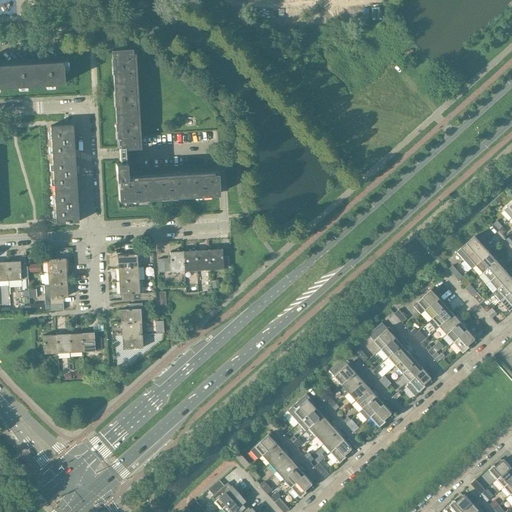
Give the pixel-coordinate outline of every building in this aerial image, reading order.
[(120,163),(115,163),(116,180),(117,180),(118,200),(218,194),(217,173),(129,179),(127,147),(140,146),(135,57),(133,57),(132,49),(111,50),(117,148),(119,147),(120,163)] [(0,87),(63,84),(62,63),(0,66),(0,87)] [(72,125),(50,126),(52,159),(74,158),(72,125)] [(74,158),(52,159),(53,191),(76,190),(74,158)] [(76,190),(53,191),(55,223),(78,222),(76,190)] [(475,236),(461,248),(457,252),(464,260),(484,243),(481,240),(479,241),(475,236)] [(484,243),(464,260),(472,269),(476,265),(489,253),(485,248),(487,246),(484,243)] [(222,257),(221,249),(208,250),(210,270),(229,268),(228,256),(222,257)] [(208,250),(196,251),(197,270),(210,270),(208,250)] [(170,259),(170,272),(184,271),(183,251),(169,252),(170,259)] [(196,251),(183,251),(184,271),(197,270),(196,251)] [(489,253),(476,265),(483,273),(498,259),(495,256),(494,257),(489,253)] [(136,254),(117,255),(117,269),(137,267),(136,254)] [(65,258),(46,260),(47,273),(66,272),(65,258)] [(498,259),(483,273),(490,281),(504,269),(500,264),(501,262),(498,259)] [(28,279),(27,266),(20,266),(19,261),(6,262),(8,280),(9,280),(9,286),(20,285),(20,280),(21,280),(21,279),(28,279)] [(29,263),(29,272),(41,271),(41,263),(29,263)] [(137,267),(117,269),(118,282),(138,280),(137,267)] [(504,269),(490,281),(498,289),(511,275),(511,274),(510,272),(508,274),(504,269)] [(66,284),(66,272),(47,273),(48,285),(66,284)] [(505,297),(511,290),(511,275),(498,289),(493,293),(500,301),(505,297)] [(138,280),(118,282),(119,295),(120,295),(134,294),(137,294),(139,293),(138,280)] [(63,310),(62,297),(67,296),(66,284),(48,285),(43,286),(44,303),(29,304),(30,312),(63,310)] [(425,310),(439,298),(434,293),(436,291),(433,288),(418,301),(413,305),(421,314),(425,310)] [(511,290),(505,297),(500,301),(510,311),(511,308),(511,290)] [(479,304),(484,300),(477,292),(472,297),(479,304)] [(432,318),(447,304),(445,301),(443,303),(439,298),(425,310),(421,314),(428,322),(432,318)] [(129,309),(120,310),(121,323),(141,322),(140,309),(142,309),(142,303),(129,304),(129,309)] [(447,304),(432,318),(440,326),(453,314),(449,309),(450,308),(447,304)] [(487,313),(490,315),(492,318),(497,314),(492,309),(487,313)] [(402,323),(407,319),(398,310),(394,314),(402,323)] [(453,314),(440,326),(447,334),(462,321),(459,317),(457,319),(453,314)] [(462,321),(447,334),(454,342),(467,330),(463,325),(465,324),(462,321)] [(141,322),(121,323),(121,336),(141,335),(141,322)] [(381,349),(395,337),(390,332),(392,331),(389,327),(387,328),(382,322),(368,334),(381,349)] [(420,329),(417,331),(414,335),(417,339),(423,334),(420,329)] [(467,330),(454,342),(463,352),(469,347),(468,345),(475,339),(467,330)] [(93,332),(80,333),(81,352),(94,351),(94,350),(101,350),(100,337),(93,337),(93,332)] [(80,333),(68,334),(69,352),(81,352),(80,333)] [(68,334),(55,335),(56,353),(69,352),(68,334)] [(55,335),(43,335),(44,354),(56,353),(55,335)] [(141,335),(121,336),(122,349),(142,348),(141,335)] [(395,337),(381,349),(388,357),(404,343),(401,340),(399,342),(395,337)] [(404,343),(388,357),(396,365),(409,353),(405,348),(406,347),(404,343)] [(361,350),(356,354),(363,362),(368,357),(361,350)] [(358,357),(353,351),(349,355),(354,361),(358,357)] [(409,353),(396,365),(403,373),(418,360),(415,356),(413,358),(409,353)] [(329,370),(334,376),(342,384),(355,372),(351,367),(353,366),(344,356),(329,370)] [(418,360),(403,373),(410,381),(424,369),(419,364),(421,363),(418,360)] [(430,368),(426,372),(429,375),(431,378),(433,379),(436,376),(430,368)] [(415,395),(425,386),(426,386),(424,384),(431,378),(429,375),(426,372),(424,369),(410,381),(406,385),(415,395)] [(355,372),(342,384),(349,392),(364,379),(361,376),(360,377),(355,372)] [(384,375),(379,380),(386,388),(391,383),(384,375)] [(364,379),(349,392),(356,400),(370,388),(365,384),(367,382),(364,379)] [(370,388),(356,400),(363,408),(378,395),(376,392),(374,393),(370,388)] [(298,423),(302,419),(316,407),(311,403),(313,401),(306,394),(287,411),(298,423)] [(378,395),(363,408),(371,416),(384,404),(380,400),(381,398),(378,395)] [(384,404),(371,416),(380,427),(386,421),(384,419),(392,413),(384,404)] [(316,407),(302,419),(309,428),(324,414),(322,411),(320,412),(316,407)] [(324,414),(309,428),(317,436),(330,424),(326,419),(327,417),(324,414)] [(330,424),(317,436),(324,444),(339,430),(336,427),(334,428),(330,424)] [(339,430),(324,444),(331,452),(344,440),(340,435),(342,433),(339,430)] [(263,455),(276,443),(272,438),(273,436),(270,433),(255,446),(250,450),(258,459),(263,455)] [(344,440),(331,452),(340,462),(346,456),(345,455),(352,448),(344,440)] [(276,443),(263,455),(270,463),(285,449),(282,446),(280,448),(276,443)] [(233,455),(236,459),(242,453),(239,449),(233,455)] [(285,449),(270,463),(277,471),(291,459),(286,454),(288,453),(285,449)] [(291,459),(277,471),(284,479),(299,465),(296,462),(295,464),(291,459)] [(497,479),(511,467),(504,459),(496,466),(494,464),(489,469),(497,479)] [(329,474),(321,465),(319,463),(314,467),(324,478),(329,474)] [(299,465),(284,479),(291,487),(305,475),(301,470),(302,469),(299,465)] [(500,490),(504,486),(511,479),(511,468),(511,467),(497,479),(493,483),(500,490)] [(305,475),(291,487),(301,497),(307,492),(305,490),(312,483),(305,475)] [(485,490),(475,479),(471,484),(480,494),(481,493),(485,490)] [(231,487),(227,483),(212,497),(222,508),(239,493),(239,492),(237,491),(235,489),(233,488),(231,487)] [(239,493),(222,508),(225,511),(240,511),(248,506),(244,501),(243,499),(243,498),(242,497),(241,495),(239,493)] [(277,493),(271,498),(274,502),(280,497),(277,493)] [(447,511),(460,511),(471,502),(464,494),(456,501),(455,499),(444,508),(447,511)] [(284,511),(289,509),(280,498),(275,502),(283,511),(284,511)] [(494,500),(489,504),(494,509),(498,505),(499,505),(494,500)] [(197,501),(192,505),(188,509),(190,511),(194,511),(201,506),(197,501)] [(471,502),(460,511),(475,511),(480,508),(477,506),(476,507),(471,502)]
